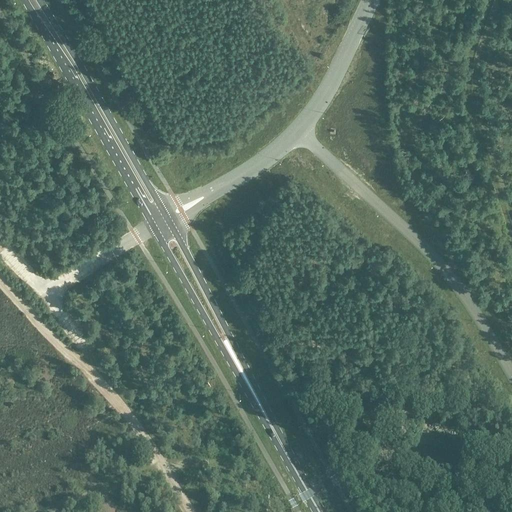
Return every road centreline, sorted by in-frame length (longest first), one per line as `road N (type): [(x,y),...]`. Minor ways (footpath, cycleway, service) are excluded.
road 1 (primary): [(319,511),(159,222)]
road 2 (unclassified): [(511,374),(434,258),(299,131)]
road 3 (track): [(184,511),(43,292),(0,245)]
road 4 (primary): [(159,222),(31,0)]
road 5 (unclassified): [(159,222),(258,165),(299,131)]
road 6 (unclassified): [(299,131),(371,0)]
road 7 (unclassified): [(159,222),(43,292)]
